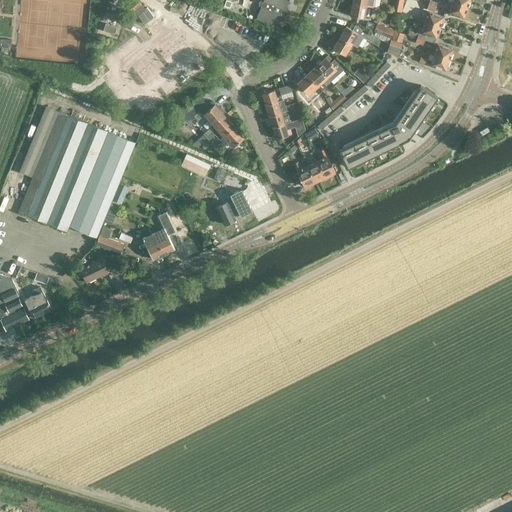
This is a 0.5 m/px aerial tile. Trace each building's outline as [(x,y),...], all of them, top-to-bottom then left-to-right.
[(263,0),(261,0),(259,3),(259,7),(260,7),(256,19),(277,28),(282,16),(284,17),(286,9),(285,9),(287,0),(263,0)] [(395,0),(395,10),(403,10),(403,0),(395,0)] [(427,9),(429,10),(434,12),(437,3),(430,0),(427,9)] [(453,0),(452,3),(467,8),(469,0),(453,0)] [(366,6),(352,3),(350,15),(363,18),(370,19),(372,7),(366,6)] [(467,8),(452,3),(448,14),(463,19),(467,8)] [(418,21),(422,22),(440,28),(443,17),(428,12),(429,10),(427,9),(423,8),(418,21)] [(417,37),(434,43),(440,28),(422,22),(417,37)] [(103,31),(115,35),(117,28),(106,24),(103,31)] [(375,36),(387,43),(390,37),(391,37),(393,30),(377,24),(374,31),(377,32),(375,36)] [(339,38),(351,45),(351,44),(357,47),(363,37),(371,43),(374,37),(355,26),(352,31),(346,27),(339,38)] [(395,29),(392,38),(402,42),(405,33),(395,29)] [(11,40),(0,38),(0,45),(11,47),(11,40)] [(351,45),(339,38),(333,48),(345,55),(351,45)] [(399,55),(401,46),(389,43),(387,52),(399,55)] [(434,55),(449,60),(453,49),(438,44),(434,55)] [(449,60),(434,55),(430,66),(445,71),(449,60)] [(316,66),(326,78),(327,78),(330,81),(344,69),(334,59),(330,63),(325,58),(316,66)] [(326,78),(316,66),(307,74),(317,86),(326,78)] [(353,74),(363,83),(369,77),(359,68),(353,74)] [(317,86),(307,74),(297,83),(308,95),(317,86)] [(338,82),(335,85),(344,96),(354,88),(351,84),(346,88),(344,88),(338,82)] [(279,89),(281,95),(292,92),(289,85),(279,89)] [(395,122),(339,149),(348,167),(360,161),(361,164),(362,164),(361,161),(373,155),(374,158),(375,157),(373,155),(386,149),(387,152),(387,151),(386,149),(398,143),(399,146),(400,145),(399,143),(403,141),(408,138),(412,133),(413,131),(415,133),(416,132),(413,131),(421,120),(423,121),(424,121),(421,119),(429,108),(431,110),(432,109),(429,108),(437,96),(421,85),(395,122)] [(262,94),(266,105),(277,101),(282,100),(281,96),(276,98),(274,90),(262,94)] [(296,92),(301,107),(307,105),(302,90),(296,92)] [(329,104),(333,108),(345,98),(341,94),(329,104)] [(277,101),(266,105),(269,116),(281,113),(301,107),(300,106),(294,108),(292,104),(279,108),(277,101)] [(204,115),(213,125),(224,115),(215,104),(210,108),(206,104),(201,108),(198,104),(184,115),(188,121),(199,112),(202,116),(204,115)] [(68,225),(78,229),(92,235),(131,140),(117,135),(46,106),(19,172),(32,177),(18,211),(66,231),(68,225)] [(302,112),(301,107),(281,113),(269,116),(273,127),(284,124),(282,117),(287,116),(302,112)] [(224,115),(213,125),(204,134),(207,137),(212,132),(214,134),(218,130),(223,136),(234,126),(224,115)] [(284,124),(273,127),(276,139),(288,135),(286,130),(295,127),(295,125),(302,123),(301,119),(284,124)] [(234,126),(223,136),(233,147),(244,137),(234,126)] [(229,154),(232,157),(238,152),(235,148),(229,154)] [(317,161),(325,177),(335,172),(327,156),(323,149),(320,151),(321,155),(320,155),(322,159),(317,161)] [(188,153),(183,165),(205,175),(210,163),(188,153)] [(307,166),(315,182),(325,177),(317,161),(307,166)] [(315,182),(307,166),(302,168),(300,165),(299,166),(297,162),(294,164),(297,171),(304,187),(315,182)] [(235,219),(234,218),(240,215),(240,216),(263,205),(252,183),(239,190),(232,178),(230,175),(225,178),(226,181),(223,182),(232,199),(227,202),(216,207),(225,225),(235,219)] [(108,207),(104,221),(112,224),(117,210),(108,207)] [(153,232),(163,254),(174,249),(167,235),(176,230),(167,211),(157,216),(162,228),(153,232)] [(119,238),(131,241),(132,235),(121,232),(119,238)] [(163,254),(153,232),(142,238),(152,259),(163,254)] [(99,235),(96,244),(120,253),(123,244),(99,235)] [(78,278),(83,275),(87,282),(108,272),(105,267),(111,265),(106,254),(98,257),(98,259),(81,267),(81,266),(74,269),(78,278)] [(12,279),(0,273),(0,319),(6,330),(28,319),(23,308),(15,312),(14,309),(22,305),(18,298),(20,297),(12,279)] [(43,275),(40,282),(46,284),(49,277),(43,275)] [(35,295),(24,300),(26,305),(27,305),(33,316),(51,308),(40,286),(33,290),(35,295)]
